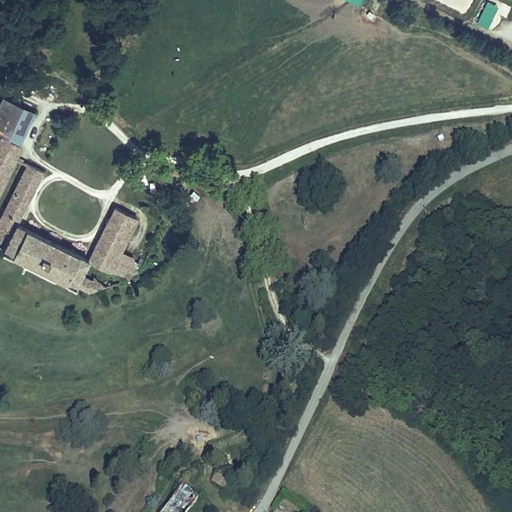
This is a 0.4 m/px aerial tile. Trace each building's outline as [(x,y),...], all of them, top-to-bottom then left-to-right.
[(486,0),(485,0),(476,23),(487,28),(497,5),(486,0)] [(0,135),(20,145),(34,112),(3,97),(0,103),(0,135)] [(0,189),(16,157),(20,148),(20,145),(0,135),(0,189)] [(88,261),(88,259),(17,224),(43,171),(28,163),(0,219),(0,227),(5,230),(1,239),(0,240),(0,246),(4,248),(3,250),(24,261),(23,261),(53,276),(54,275),(75,286),(76,284),(80,275),(88,261)] [(119,250),(136,217),(115,206),(88,259),(88,261),(109,271),(119,250)] [(140,269),(134,266),(133,256),(119,250),(109,271),(127,280),(140,269)] [(98,288),(90,281),(90,280),(80,275),(76,284),(88,291),(98,288)] [(103,286),(93,277),(90,280),(90,281),(98,288),(103,286)] [(192,480),(200,472),(193,468),(186,474),(192,480)] [(230,480),(222,471),(216,472),(212,479),(221,485),(228,493),(233,488),(228,483),(230,480)] [(188,511),(198,499),(185,488),(192,480),(186,474),(177,483),(181,487),(161,511),(188,511)]
